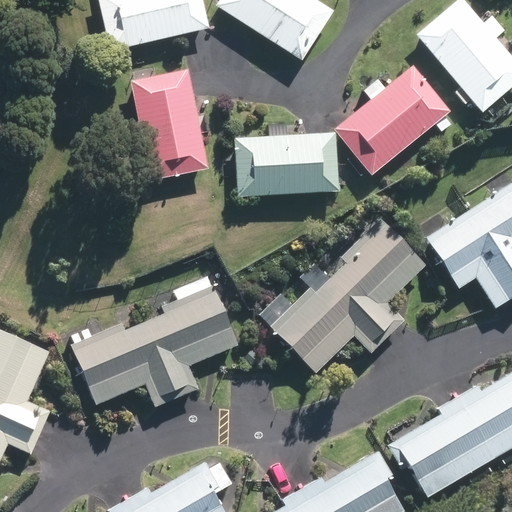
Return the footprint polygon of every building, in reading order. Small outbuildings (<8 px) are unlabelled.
[(199,0),(92,0),(99,50),(204,37),(199,0)] [(330,27),(289,0),(219,0),(209,15),(297,74),(330,27)] [(511,94),(511,76),(452,6),(408,44),(477,125),(511,94)] [(415,73),(331,139),(367,184),(451,118),(415,73)] [(198,181),(176,77),(120,89),(142,193),(198,181)] [(324,147),(218,153),(221,211),(328,204),(324,147)] [(417,247),(453,301),(469,291),(488,321),(511,305),(511,188),(511,187),(417,247)] [(371,230),(258,334),(305,384),(350,343),(365,359),(398,329),(383,313),(418,280),(371,230)] [(204,299),(61,354),(86,418),(143,396),(151,417),(192,401),(184,380),(229,363),(204,299)] [(0,342),(0,468),(9,445),(30,454),(47,413),(26,404),(44,361),(0,342)] [(511,382),(381,454),(412,509),(511,454),(511,382)] [(391,511),(365,464),(277,511),(391,511)] [(204,511),(188,482),(133,511),(204,511)]
